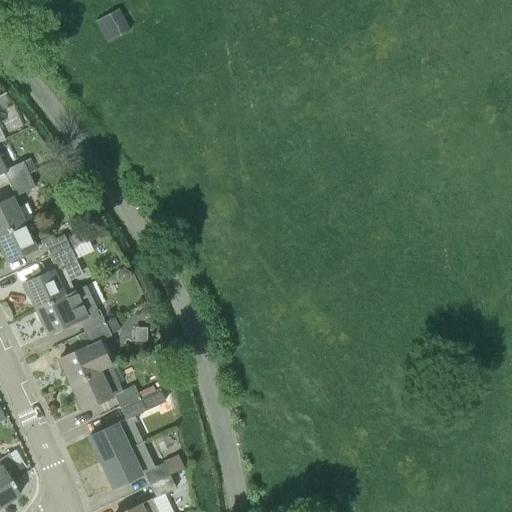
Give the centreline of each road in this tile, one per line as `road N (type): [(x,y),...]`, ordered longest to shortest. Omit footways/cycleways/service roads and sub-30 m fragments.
road 1 (residential): [(237,511),(202,362),(168,279),(126,210),(0,48)]
road 2 (residential): [(62,495),(0,368)]
